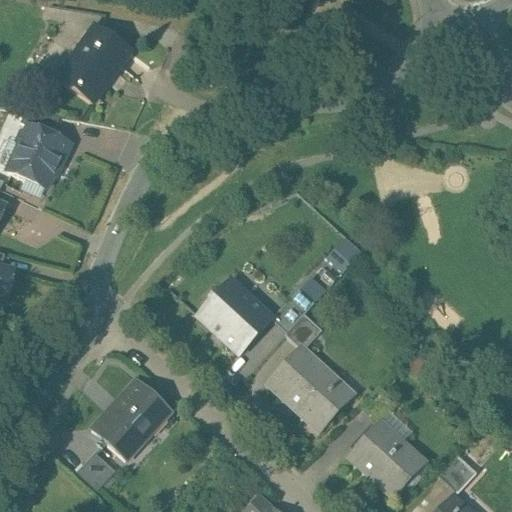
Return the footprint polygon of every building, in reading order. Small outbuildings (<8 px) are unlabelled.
[(132,55),(94,29),(82,46),(84,47),(57,84),(91,108),(118,72),(119,73),(132,55)] [(59,121),(24,115),(19,125),(28,129),(28,128),(51,139),(59,121)] [(51,139),(28,128),(28,129),(25,134),(20,134),(15,144),(19,148),(7,174),(45,191),(52,178),(54,179),(69,147),(51,139)] [(344,274),(363,253),(346,238),(327,258),(344,274)] [(0,271),(0,306),(4,308),(12,275),(1,272),(0,271)] [(271,322),(231,284),(197,320),(238,359),(271,323),(272,323),(271,322)] [(298,293),(271,322),(272,323),(271,323),(286,336),(304,317),(313,307),(298,293)] [(286,336),(285,338),(299,351),(300,351),(303,353),(321,334),(304,317),(286,336)] [(303,353),(300,351),(299,351),(267,386),(305,421),(310,416),(325,429),(353,400),(303,353)] [(170,415),(136,383),(91,433),(125,464),(170,415)] [(397,407),(379,389),(361,408),(378,425),(379,424),(380,425),(397,407)] [(378,425),(346,459),(393,503),(426,468),(380,425),(379,424),(378,425)] [(114,475),(95,457),(77,477),(97,494),(114,475)] [(456,458),(437,479),(456,496),(475,476),(456,458)] [(274,511),(259,498),(245,511),(274,511)] [(466,511),(452,498),(438,511),(466,511)]
